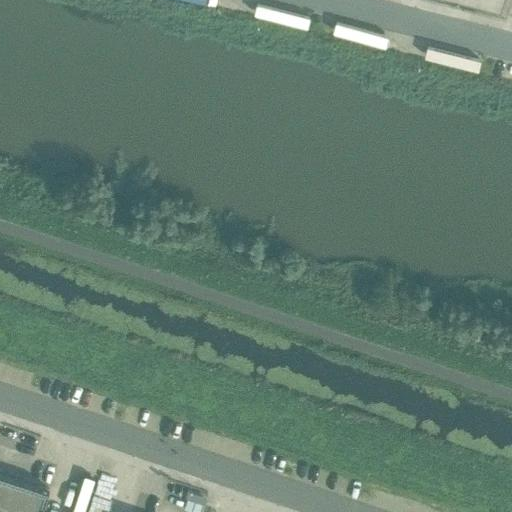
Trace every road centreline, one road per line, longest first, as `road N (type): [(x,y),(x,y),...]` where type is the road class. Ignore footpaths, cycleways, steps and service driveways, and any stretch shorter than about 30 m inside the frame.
road 1 (unclassified): [(0,397),(342,511)]
road 2 (unclassified): [(304,0),(511,47)]
